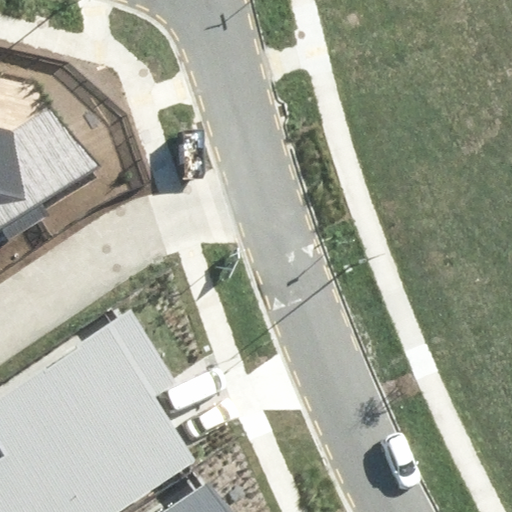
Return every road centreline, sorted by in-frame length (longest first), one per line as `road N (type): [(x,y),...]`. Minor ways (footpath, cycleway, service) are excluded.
road 1 (residential): [(391,511),(272,203)]
road 2 (residential): [(0,315),(122,231),(272,203)]
road 3 (residential): [(272,203),(200,0)]
